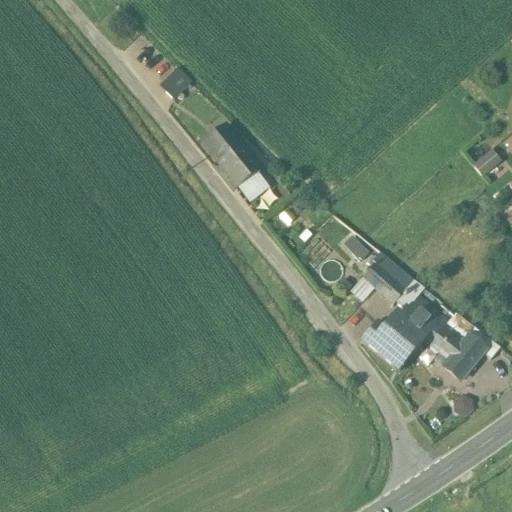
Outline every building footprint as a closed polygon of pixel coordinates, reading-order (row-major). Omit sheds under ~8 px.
[(177,71),(159,89),(174,103),(191,85),(177,71)] [(261,172),(226,128),(202,147),(236,191),(237,190),(256,175),(261,172)] [(495,167),(487,157),(473,169),(481,178),(495,167)] [(256,175),(237,190),(249,205),(268,190),(256,175)] [(394,285),(376,268),(363,282),(393,309),(396,306),(406,295),(394,285)] [(425,293),(402,275),(394,285),(406,295),(396,306),(405,314),(401,319),(396,315),(381,332),(375,327),(361,343),(393,369),(406,354),(412,358),(424,344),(429,348),(449,324),(435,313),(418,300),(425,293)] [(418,300),(435,313),(440,307),(441,306),(425,293),(418,300)] [(454,318),(440,307),(435,313),(449,324),(449,323),(454,318)] [(499,351),(455,316),(454,318),(474,335),(470,341),(484,353),(482,356),(490,363),(499,351)] [(474,335),(454,318),(449,323),(470,341),(474,335)] [(470,341),(449,323),(449,324),(429,348),(448,363),(442,370),(459,384),(482,356),(484,353),(470,341)] [(469,405),(461,401),(455,406),(456,414),(463,418),(470,413),(469,405)]
